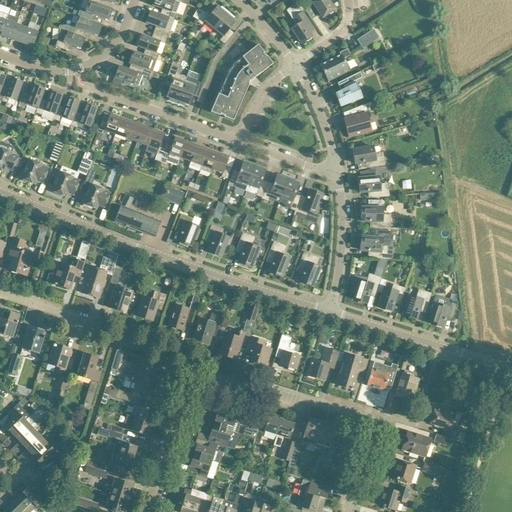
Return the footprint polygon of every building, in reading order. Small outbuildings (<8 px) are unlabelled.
[(150,11),(150,12),(162,16),(168,18),(174,20),(176,14),(177,14),(181,3),(175,1),(172,0),(152,0),(151,3),(153,3),(152,5),(164,10),(162,16),(150,11)] [(319,12),(322,18),(328,14),(330,15),(333,13),(333,11),(334,10),(329,3),(333,0),(303,0),(305,11),(311,20),(317,16),(316,14),(319,12)] [(26,2),(23,8),(29,10),(32,4),(26,2)] [(77,16),(79,17),(85,19),(95,23),(97,17),(108,21),(112,10),(101,6),(96,4),(90,2),(86,10),(80,8),(79,12),(77,16)] [(295,37),(296,36),(301,44),(305,41),(307,42),(311,40),(311,38),(312,37),(309,33),(314,30),(297,5),(288,11),(297,25),(291,29),(292,30),(290,31),(295,37)] [(41,7),(38,15),(44,17),(46,9),(41,7)] [(205,22),(214,29),(228,12),(222,7),(220,9),(217,7),(209,16),(204,12),(197,22),(202,26),(205,22)] [(1,12),(0,11),(0,35),(0,36),(6,21),(8,14),(2,11),(1,12)] [(162,16),(150,12),(150,13),(148,13),(145,20),(147,21),(146,23),(158,27),(156,33),(167,38),(170,31),(164,29),(168,18),(162,16)] [(228,12),(214,29),(223,36),(219,41),(224,45),(232,35),(227,31),(235,22),(232,19),(234,18),(228,12)] [(12,23),(6,21),(0,36),(11,39),(19,19),(15,17),(12,23)] [(60,26),(59,29),(84,38),(87,32),(97,36),(101,25),(95,23),(85,19),(79,17),(77,25),(60,26)] [(22,20),(19,19),(11,39),(22,43),(27,28),(21,26),(22,20)] [(33,30),(27,28),(22,43),(33,47),(40,26),(37,25),(33,30)] [(80,49),(84,38),(59,29),(58,40),(55,47),(67,51),(69,45),(80,49)] [(357,40),(361,47),(378,36),(373,29),(357,40)] [(147,50),(156,53),(160,42),(165,44),(167,38),(156,33),(154,40),(142,35),(141,37),(139,36),(136,44),(138,45),(137,47),(147,50)] [(212,107),(210,113),(220,116),(220,115),(224,117),(223,118),(233,121),(248,87),(249,85),(249,84),(250,83),(251,81),(252,80),(257,77),(273,64),(266,56),(266,57),(263,53),(264,53),(258,45),(253,49),(237,61),(233,65),(229,70),(226,75),(226,77),(212,107)] [(351,56),(350,54),(347,49),(339,53),(340,55),(320,66),(328,82),(349,71),(343,59),(351,56)] [(156,53),(147,50),(145,56),(133,52),(133,54),(131,53),(128,61),(130,61),(129,63),(133,65),(145,69),(153,72),(159,54),(156,53)] [(372,66),(375,71),(382,68),(379,62),(372,66)] [(153,72),(145,69),(133,65),(131,71),(119,67),(118,68),(116,68),(113,75),(115,76),(115,78),(124,81),(124,83),(130,85),(130,83),(138,86),(142,76),(150,79),(153,72)] [(169,100),(177,103),(186,77),(177,74),(179,68),(171,65),(165,83),(171,85),(167,97),(170,98),(169,100)] [(340,91),(335,94),(340,107),(362,99),(356,81),(362,78),(360,72),(337,83),(340,91)] [(186,77),(177,103),(184,106),(185,104),(189,105),(193,93),(199,95),(203,84),(197,82),(198,80),(187,76),(186,77)] [(0,91),(0,100),(7,103),(9,99),(16,101),(23,82),(20,81),(19,79),(16,78),(14,79),(11,78),(7,90),(1,88),(0,91)] [(38,108),(40,102),(44,90),(42,89),(43,87),(35,84),(35,86),(33,86),(28,98),(22,95),(23,93),(18,107),(24,109),(26,106),(37,110),(37,108),(38,108)] [(52,122),(53,120),(55,114),(57,108),(62,96),(60,96),(61,93),(53,91),(52,93),(50,92),(46,104),(40,102),(38,108),(37,108),(37,110),(35,113),(42,116),(43,115),(45,116),(46,120),(52,122)] [(55,114),(53,120),(70,126),(72,121),(73,121),(75,115),(79,103),(77,102),(78,100),(70,97),(70,99),(68,98),(63,110),(57,108),(55,114)] [(72,121),(70,126),(77,128),(77,127),(88,131),(90,127),(91,124),(92,125),(94,119),(93,119),(97,109),(95,108),(95,106),(88,103),(87,105),(85,105),(81,117),(75,115),(73,121),(72,121)] [(367,123),(370,117),(369,113),(374,112),(371,103),(352,110),(353,117),(344,119),(349,137),(371,131),(369,124),(367,123)] [(105,131),(115,134),(121,118),(110,114),(107,123),(101,121),(97,132),(103,135),(105,131)] [(11,118),(4,116),(2,121),(9,124),(11,118)] [(132,122),(124,119),(121,118),(115,134),(126,138),(132,122)] [(126,138),(136,142),(142,126),(132,122),(126,138)] [(136,142),(147,146),(153,129),(142,126),(136,142)] [(161,142),(163,136),(164,133),(153,129),(147,146),(145,152),(155,156),(156,154),(162,156),(166,144),(161,142)] [(172,146),(166,144),(162,156),(160,163),(166,165),(167,162),(177,166),(180,158),(186,141),(175,137),(172,146)] [(180,158),(191,162),(197,145),(186,141),(180,158)] [(0,170),(4,172),(6,169),(12,171),(18,156),(12,154),(12,153),(11,153),(13,147),(8,145),(6,151),(0,148),(0,170)] [(207,149),(200,146),(197,145),(191,162),(189,167),(200,170),(201,166),(207,149)] [(373,147),(352,151),(355,164),(366,162),(368,168),(384,165),(382,153),(374,154),(373,147)] [(201,166),(212,170),(218,153),(207,149),(201,166)] [(51,153),(49,159),(56,162),(59,156),(51,153)] [(229,157),(221,154),(218,153),(212,170),(222,173),(221,177),(227,179),(231,168),(226,166),(229,157)] [(112,169),(115,163),(102,158),(100,165),(112,169)] [(35,184),(36,181),(42,183),(48,168),(42,166),(42,165),(28,160),(24,170),(23,169),(19,178),(35,184)] [(84,160),(79,174),(86,177),(89,170),(91,163),(84,160)] [(237,180),(248,184),(254,166),(246,163),(246,164),(243,163),(238,176),(232,173),(228,185),(234,187),(237,180)] [(262,198),(264,192),(266,187),(266,186),(260,184),(265,171),(262,170),(262,169),(254,166),(248,184),(245,191),(262,198)] [(73,195),(74,192),(79,181),(73,178),(58,171),(54,181),(56,181),(52,191),(66,197),(67,193),(73,195)] [(270,194),(281,198),(283,192),(289,177),(281,174),(280,177),(276,176),(272,189),(266,187),(264,192),(262,198),(262,199),(268,201),(270,194)] [(283,192),(281,198),(279,203),(285,205),(286,208),(295,211),(296,209),(300,199),(294,197),(298,184),(295,183),(296,180),(289,177),(283,192)] [(389,196),(388,192),(388,184),(380,184),(379,177),(358,179),(359,192),(371,191),(372,198),(389,196)] [(84,182),(81,190),(87,193),(86,194),(85,194),(81,203),(93,208),(96,209),(98,205),(104,208),(110,193),(104,190),(91,185),(84,182)] [(184,194),(181,192),(169,188),(165,199),(180,205),(184,194)] [(329,198),(322,195),(310,190),(306,201),(300,199),(296,209),(295,211),(294,215),(317,223),(319,216),(315,214),(321,199),(327,202),(329,198)] [(188,191),(185,199),(191,201),(194,194),(188,191)] [(114,222),(142,233),(155,238),(161,222),(140,214),(142,209),(130,205),(133,199),(126,195),(121,206),(114,222)] [(368,208),(361,208),(361,221),(373,221),(373,228),(390,228),(390,215),(382,215),(382,208),(381,208),(381,201),(382,201),(367,201),(368,201),(368,208)] [(218,203),(214,215),(220,218),(225,205),(218,203)] [(200,230),(197,229),(198,227),(191,224),(193,219),(181,215),(176,228),(182,231),(178,241),(180,242),(179,244),(187,248),(188,246),(190,246),(193,239),(196,241),(200,230)] [(250,215),(247,222),(254,225),(257,218),(250,215)] [(6,236),(13,238),(17,224),(10,222),(6,236)] [(211,225),(206,239),(212,241),(208,252),(220,257),(228,237),(221,235),(223,230),(211,225)] [(372,251),(371,258),(379,259),(387,259),(391,260),(392,252),(389,252),(391,232),(376,230),(375,238),(361,237),(360,250),(372,251)] [(243,233),(237,249),(243,252),(238,263),(251,267),(258,248),(252,245),(255,238),(243,233)] [(14,257),(9,270),(26,275),(32,255),(20,251),(23,242),(13,238),(7,255),(14,257)] [(274,242),(267,259),(273,261),(269,272),(281,277),(289,258),(282,255),(285,247),(274,242)] [(115,266),(119,255),(110,251),(107,259),(106,263),(115,266)] [(304,253),(298,269),(304,271),(299,282),(312,287),(319,267),(313,265),(316,257),(304,253)] [(112,276),(114,269),(115,266),(106,263),(107,259),(103,258),(101,266),(101,265),(99,270),(91,268),(88,280),(86,279),(81,293),(99,298),(107,273),(112,274),(112,276)] [(80,277),(84,263),(71,259),(69,266),(61,264),(54,285),(56,285),(69,289),(73,275),(80,277)] [(114,269),(112,276),(110,283),(117,285),(121,271),(114,269)] [(369,274),(367,282),(360,280),(360,277),(355,276),(352,291),(356,292),(353,300),(366,304),(370,293),(376,295),(377,291),(379,286),(381,278),(369,274)] [(195,292),(190,305),(196,307),(203,287),(194,285),(192,291),(195,292)] [(383,293),(378,308),(391,312),(394,300),(401,302),(405,289),(393,285),(392,290),(385,288),(383,293)] [(115,287),(108,307),(125,313),(128,303),(132,304),(135,303),(137,296),(136,294),(132,293),(132,292),(115,287)] [(405,311),(403,315),(416,319),(419,308),(426,310),(431,294),(419,290),(416,298),(409,295),(408,299),(404,297),(400,309),(405,311)] [(156,309),(162,311),(166,295),(154,292),(152,300),(143,298),(137,316),(152,321),(156,309)] [(433,303),(436,304),(430,324),(442,328),(446,317),(452,319),(457,302),(436,295),(433,303)] [(250,337),(259,306),(250,303),(241,332),(236,331),(235,337),(226,334),(219,355),(234,359),(239,345),(240,346),(243,335),(250,337)] [(174,305),(167,326),(183,331),(189,309),(174,305)] [(0,333),(3,334),(3,335),(12,338),(19,315),(11,313),(10,314),(3,311),(1,319),(0,318),(0,333)] [(212,332),(219,334),(223,320),(211,316),(209,324),(199,321),(193,339),(209,344),(212,332)] [(45,332),(29,326),(22,349),(38,354),(43,339),(44,339),(44,336),(45,332)] [(282,335),(275,357),(281,359),(279,365),(296,370),(301,353),(294,351),(295,350),(285,347),(288,337),(282,335)] [(251,361),(266,366),(271,350),(263,347),(265,342),(251,337),(247,349),(254,351),(251,361)] [(65,369),(71,350),(54,345),(48,364),(56,367),(55,371),(63,373),(64,369),(65,369)] [(312,359),(310,367),(308,367),(310,360),(306,359),(304,366),(309,368),(307,376),(316,378),(316,376),(325,379),(328,367),(334,369),(339,353),(326,349),(321,362),(312,359)] [(398,365),(403,351),(397,349),(393,363),(398,365)] [(405,371),(410,353),(403,351),(398,365),(397,369),(405,371)] [(21,357),(13,354),(7,372),(16,375),(21,357)] [(98,358),(84,354),(77,376),(92,380),(84,403),(91,405),(101,373),(94,371),(98,358)] [(358,373),(364,375),(368,361),(345,354),(336,385),(353,390),(358,373)] [(121,357),(115,356),(111,369),(117,371),(121,357)] [(155,368),(157,362),(142,358),(140,364),(144,365),(142,372),(138,371),(136,377),(155,383),(159,369),(155,368)] [(372,369),(367,386),(384,391),(389,375),(372,369)] [(395,395),(410,399),(417,379),(402,374),(395,395)] [(68,379),(62,377),(59,377),(56,388),(59,389),(55,399),(61,400),(68,379)] [(119,386),(118,392),(131,396),(133,390),(151,396),(155,383),(136,377),(134,382),(131,381),(129,389),(119,386)] [(129,402),(131,396),(118,392),(105,388),(103,394),(129,402)] [(151,423),(155,410),(139,405),(135,418),(151,423)] [(442,436),(456,440),(460,428),(451,425),(455,413),(435,407),(430,423),(444,428),(442,436)] [(25,420),(14,408),(8,414),(12,418),(3,426),(8,431),(9,431),(12,433),(25,420)] [(237,416),(216,409),(214,415),(216,415),(215,420),(212,419),(210,420),(209,424),(208,424),(232,432),(237,434),(241,422),(237,416)] [(126,430),(131,431),(147,436),(151,423),(135,418),(127,416),(125,423),(128,424),(126,430)] [(264,431),(277,435),(282,420),(269,416),(264,431)] [(25,420),(12,433),(11,434),(14,438),(15,437),(19,441),(33,428),(36,425),(29,417),(25,420)] [(251,429),(257,431),(261,419),(255,418),(251,429)] [(309,442),(316,444),(323,422),(309,418),(302,443),(308,445),(309,442)] [(283,437),(290,439),(294,424),(282,420),(277,435),(274,445),(280,447),(283,437)] [(323,469),(329,471),(336,448),(330,446),(336,427),(323,422),(316,444),(329,448),(323,469)] [(208,436),(206,435),(204,441),(210,443),(209,443),(217,446),(226,449),(232,432),(208,424),(208,425),(207,430),(208,432),(209,432),(208,436)] [(123,429),(111,426),(110,431),(121,435),(123,429)] [(27,449),(40,436),(33,428),(19,441),(18,442),(22,446),(23,445),(27,449)] [(121,435),(110,431),(108,437),(120,441),(121,435)] [(259,445),(263,433),(257,431),(253,443),(259,445)] [(408,432),(406,436),(404,435),(400,445),(403,446),(402,450),(425,457),(430,440),(408,432)] [(451,440),(436,435),(434,442),(449,447),(451,440)] [(40,436),(27,449),(26,450),(29,454),(30,453),(35,457),(48,444),(40,436)] [(133,459),(137,447),(116,440),(112,453),(118,455),(133,459)] [(291,457),(295,443),(288,441),(284,455),(282,459),(289,461),(291,457)] [(216,451),(217,446),(209,443),(208,448),(196,444),(194,451),(195,451),(194,455),(212,461),(217,463),(220,463),(223,453),(216,451)] [(299,466),(295,465),(301,445),(295,443),(291,457),(289,461),(288,465),(286,473),(296,477),(299,466)] [(50,458),(54,462),(60,457),(48,444),(35,457),(38,461),(37,461),(42,466),(50,458)] [(122,470),(129,472),(133,459),(118,455),(116,462),(110,460),(107,472),(120,476),(122,470)] [(217,463),(212,461),(194,455),(193,460),(192,459),(190,466),(201,469),(199,475),(201,476),(212,479),(217,463)] [(81,464),(103,471),(105,465),(88,460),(88,461),(83,459),(81,464)] [(415,466),(399,461),(393,478),(409,483),(415,466)] [(440,477),(442,469),(425,463),(423,471),(440,477)] [(81,464),(79,470),(105,478),(107,473),(103,471),(81,464)] [(280,490),(283,483),(268,477),(265,485),(280,490)] [(112,486),(110,494),(129,500),(133,486),(108,478),(107,484),(112,486)] [(298,495),(306,498),(324,503),(325,499),(326,500),(328,493),(316,489),(318,484),(303,479),(298,495)] [(384,488),(379,505),(396,511),(399,501),(407,504),(411,490),(398,486),(396,492),(384,488)] [(19,496),(13,490),(11,487),(7,491),(16,500),(11,504),(18,511),(30,511),(33,510),(20,496),(19,496)] [(51,505),(45,498),(40,493),(35,497),(27,488),(22,493),(23,494),(20,496),(33,510),(40,503),(47,510),(51,505)] [(173,491),(171,498),(177,500),(173,511),(174,511),(183,511),(189,496),(173,491)] [(203,508),(206,501),(207,495),(208,494),(201,492),(199,499),(189,496),(183,511),(196,511),(198,507),(203,508)] [(107,502),(101,501),(100,506),(105,508),(116,511),(125,511),(129,500),(110,494),(107,502)] [(207,495),(206,501),(203,508),(209,510),(208,511),(220,511),(224,500),(207,495)] [(76,504),(95,510),(97,504),(78,498),(76,504)] [(243,498),(240,505),(246,507),(244,511),(255,511),(259,503),(243,498)] [(320,511),(324,503),(306,498),(302,511),(301,511),(296,511),(293,511),(295,511),(309,511),(310,511),(313,511),(320,511)] [(238,511),(240,505),(224,500),(220,511),(238,511)] [(273,511),(275,508),(259,503),(255,511),(273,511)]
